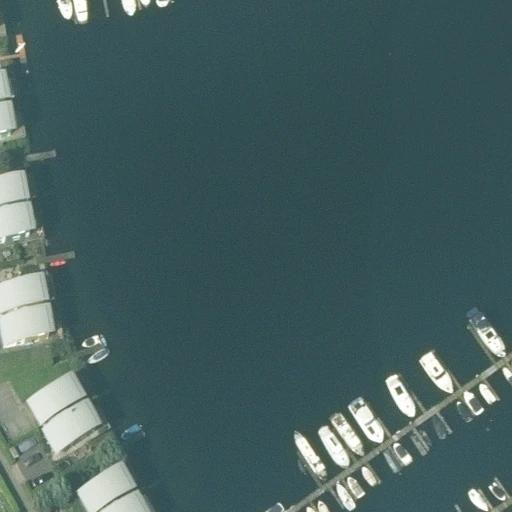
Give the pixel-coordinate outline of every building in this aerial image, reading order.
[(0,75),(0,106),(18,103),(12,73),(0,75)] [(0,145),(26,140),(18,103),(0,106),(0,145)] [(0,180),(0,212),(37,205),(31,174),(0,180)] [(0,250),(44,242),(37,205),(0,212),(0,250)] [(17,314),(57,306),(51,276),(0,285),(0,325),(16,322),(15,318),(17,318),(17,314)] [(64,343),(57,306),(17,314),(17,318),(15,318),(16,322),(0,325),(0,328),(5,355),(64,343)] [(56,419),(92,400),(77,372),(24,401),(43,436),(58,427),(56,424),(58,423),(56,419)] [(58,427),(43,436),(58,461),(110,432),(92,400),(56,419),(58,423),(56,424),(58,427)] [(74,492),(85,511),(107,511),(106,510),(142,490),(127,463),(74,492)] [(153,511),(142,490),(106,510),(107,511),(153,511)]
